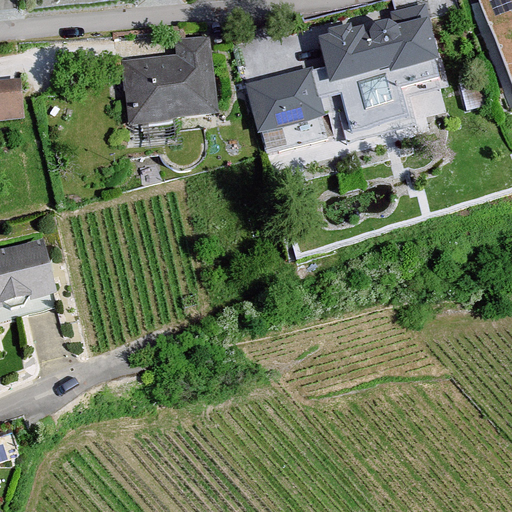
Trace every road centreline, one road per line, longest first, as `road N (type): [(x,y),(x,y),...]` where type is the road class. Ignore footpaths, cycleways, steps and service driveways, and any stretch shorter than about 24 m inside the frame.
road 1 (residential): [(341,0),(0,30)]
road 2 (residential): [(125,358),(0,406)]
